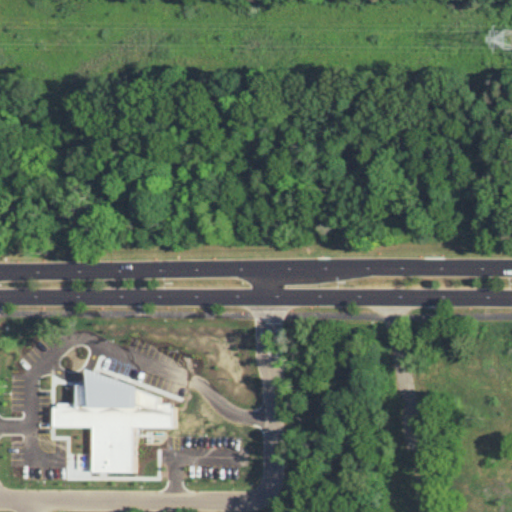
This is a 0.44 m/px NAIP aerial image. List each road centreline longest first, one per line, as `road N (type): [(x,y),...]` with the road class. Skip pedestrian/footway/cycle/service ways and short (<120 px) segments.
road 1 (tertiary): [(511,270),(0,272)]
road 2 (residential): [(0,504),(260,500),(273,471),(266,298)]
road 3 (tertiary): [(0,301),(266,298)]
road 4 (tertiary): [(266,298),(511,299)]
